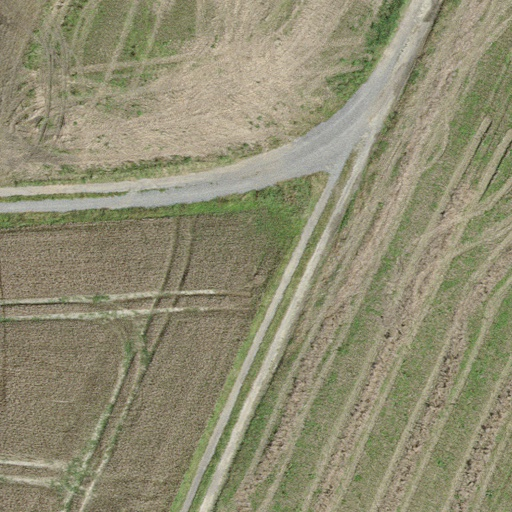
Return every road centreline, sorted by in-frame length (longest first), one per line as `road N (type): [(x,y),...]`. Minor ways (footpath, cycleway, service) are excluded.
road 1 (track): [(377,111),(192,511)]
road 2 (track): [(0,207),(192,201),(319,171),(377,111)]
road 3 (track): [(430,0),(377,111)]
